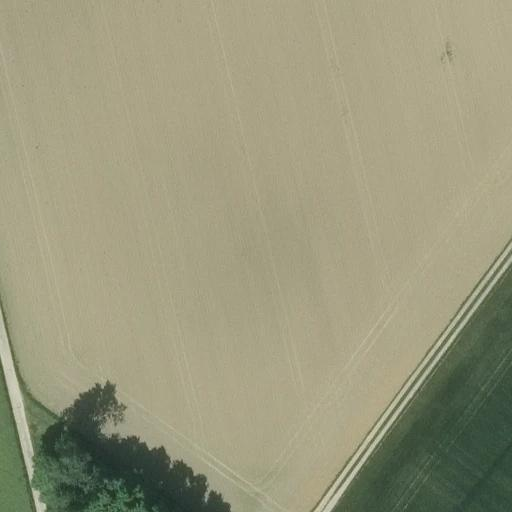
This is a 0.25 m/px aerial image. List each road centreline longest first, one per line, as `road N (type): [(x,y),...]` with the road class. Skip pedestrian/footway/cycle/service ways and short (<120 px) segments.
road 1 (track): [(323,511),(511,255)]
road 2 (track): [(13,383),(200,511)]
road 3 (track): [(43,511),(0,326)]
